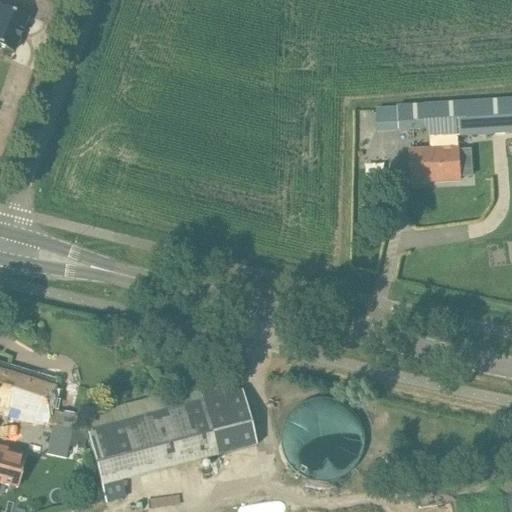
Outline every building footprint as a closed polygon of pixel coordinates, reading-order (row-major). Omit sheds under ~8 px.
[(0,46),(13,52),(26,18),(0,8),(0,46)] [(511,134),(511,100),(398,107),(399,131),(429,129),(430,150),(410,151),(412,183),(460,181),(459,149),(458,149),(457,137),(511,134)] [(0,391),(4,393),(9,379),(4,378),(8,366),(0,363),(0,391)] [(0,391),(0,417),(46,426),(75,417),(76,416),(77,414),(62,411),(61,413),(47,410),(54,388),(33,382),(35,374),(8,366),(4,378),(9,379),(4,393),(0,391)] [(223,396),(219,381),(82,416),(100,486),(255,446),(241,392),(223,396)] [(280,458),(333,477),(355,414),(302,395),(280,458)] [(75,422),(75,417),(46,426),(51,427),(45,456),(66,460),(71,430),(74,431),(74,430),(75,430),(75,423),(75,422)] [(0,484),(17,489),(26,455),(0,448),(0,484)] [(91,493),(72,497),(74,506),(93,502),(91,493)]
